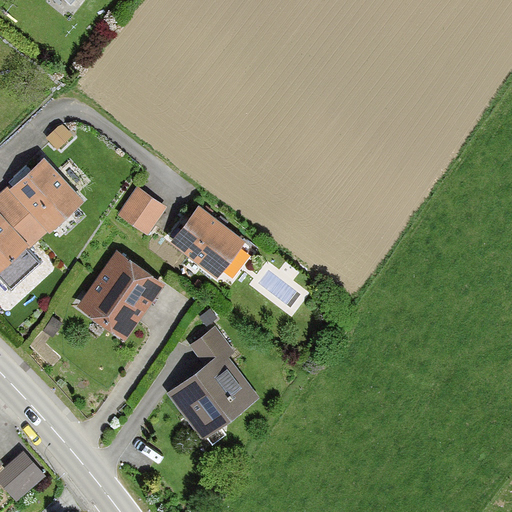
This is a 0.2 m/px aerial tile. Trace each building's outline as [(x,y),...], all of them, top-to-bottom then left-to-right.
[(0,268),(26,245),(30,248),(82,201),(40,156),(0,193),(0,268)] [(139,187),(120,214),(149,234),(168,207),(139,187)] [(245,239),(197,203),(170,239),(218,275),(245,239)] [(118,250),(80,307),(130,340),(168,283),(118,250)] [(213,325),(189,344),(205,363),(168,392),(204,439),(259,396),(229,359),(236,353),(213,325)]
